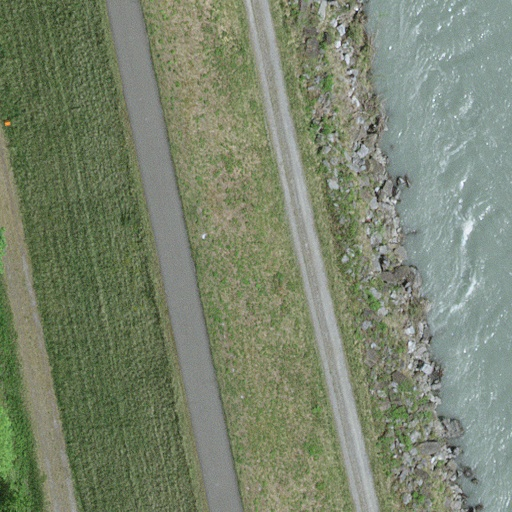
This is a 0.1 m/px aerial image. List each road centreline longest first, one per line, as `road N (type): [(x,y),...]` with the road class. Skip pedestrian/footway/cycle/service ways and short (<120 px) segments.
road 1 (track): [(367,511),(259,0)]
road 2 (track): [(119,0),(224,511)]
road 3 (track): [(60,511),(0,190)]
